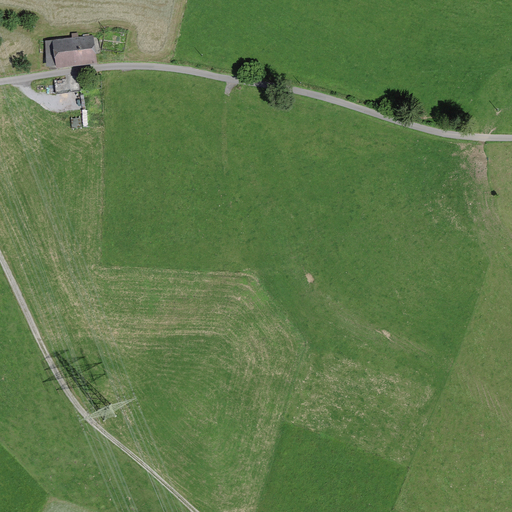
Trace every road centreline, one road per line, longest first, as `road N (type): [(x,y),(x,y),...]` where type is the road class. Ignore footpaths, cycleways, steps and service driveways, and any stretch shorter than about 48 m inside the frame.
road 1 (track): [(0,81),(164,67),(302,91),(423,129),(511,137)]
road 2 (track): [(0,262),(59,384),(95,434),(196,511)]
